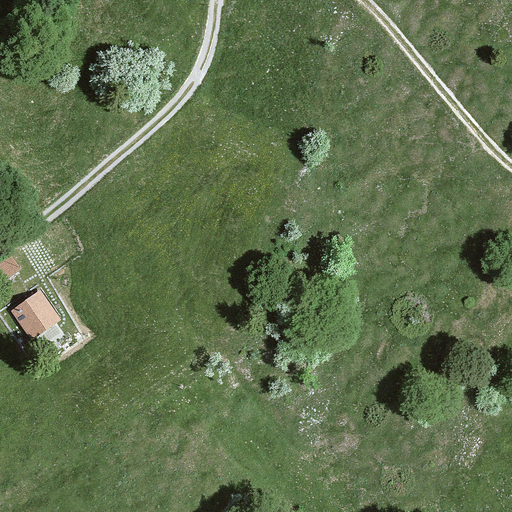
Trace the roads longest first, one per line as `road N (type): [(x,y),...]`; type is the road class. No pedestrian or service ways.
road 1 (track): [(0,244),(177,98),(206,51),(216,0)]
road 2 (track): [(360,0),(511,168)]
